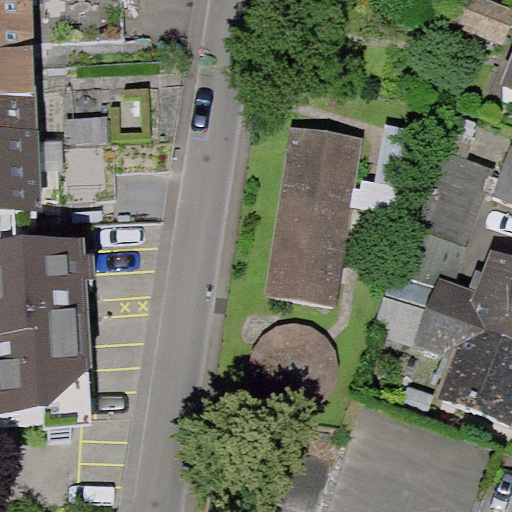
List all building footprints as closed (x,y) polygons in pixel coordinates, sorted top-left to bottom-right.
[(0,0),(0,71),(34,70),(33,47),(31,0),(0,0)] [(121,0),(31,0),(33,47),(124,43),(121,0)] [(511,11),(484,0),(464,0),(453,28),(500,47),(511,18),(511,11)] [(511,58),(497,101),(511,106),(511,58)] [(0,71),(0,152),(38,151),(34,70),(0,71)] [(359,141),(291,130),(267,299),(338,312),(359,141)] [(38,151),(0,152),(0,234),(42,232),(38,151)] [(511,152),(493,201),(511,207),(511,152)] [(89,245),(0,250),(0,426),(99,421),(89,245)] [(511,269),(491,261),(478,299),(441,287),(419,357),(452,369),(438,415),(511,441),(511,269)]
